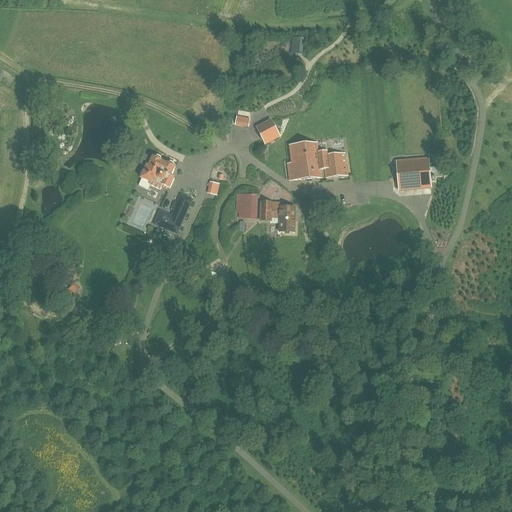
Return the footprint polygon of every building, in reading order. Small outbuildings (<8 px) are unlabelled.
[(257,128),(263,139),(265,144),(279,136),(271,120),(257,128)] [(321,170),(325,169),(326,179),(348,177),(345,154),(328,156),(328,151),(319,152),(317,143),(289,146),(291,164),(287,164),(289,182),(322,179),(321,170)] [(141,180),(138,186),(147,190),(149,186),(160,191),(162,186),(164,187),(167,188),(170,190),(175,178),(174,178),(171,177),(172,176),(176,168),(175,167),(175,166),(174,163),(170,161),(167,162),(167,163),(162,161),(162,160),(161,157),(157,155),(154,156),(154,157),(152,156),(152,159),(144,155),(140,164),(146,167),(144,170),(143,170),(141,171),(140,173),(140,174),(140,176),(141,177),(140,179),(141,180)] [(423,190),(432,189),(429,158),(420,159),(423,190)] [(239,213),(239,219),(256,220),(256,195),(237,194),(237,213),(239,213)] [(152,226),(177,236),(192,200),(180,195),(172,217),(158,211),(152,226)] [(261,201),(260,220),(271,221),(271,218),(279,218),(279,233),(295,233),(296,207),(280,206),(280,202),(261,201)] [(284,321),(267,310),(261,318),(278,330),(284,321)]
